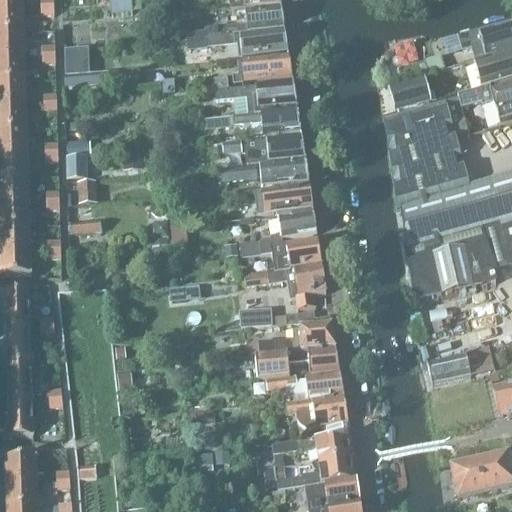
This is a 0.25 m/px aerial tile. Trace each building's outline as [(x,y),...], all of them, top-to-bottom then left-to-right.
[(0,0),(0,10),(24,10),(23,0),(0,0)] [(53,0),(51,0),(41,0),(41,10),(54,9),(53,0)] [(209,0),(209,2),(230,0),(231,12),(279,7),(278,0),(209,0)] [(54,9),(41,10),(41,19),(54,19),(54,9)] [(0,35),(24,34),(24,10),(0,10),(0,35)] [(246,26),(205,31),(206,41),(248,36),(247,34),(283,31),(280,11),(245,14),(246,26)] [(472,51),(475,62),(511,51),(511,27),(479,37),(478,33),(457,39),(462,54),(472,51)] [(248,36),(206,41),(208,51),(238,48),(239,62),(287,55),(283,32),(248,36)] [(0,59),(25,59),(24,34),(0,35),(0,59)] [(42,49),(42,58),(55,57),(55,48),(42,49)] [(89,53),(64,55),(65,80),(90,78),(89,53)] [(511,55),(474,66),(480,90),(489,88),(511,81),(511,55)] [(55,57),(42,58),(43,68),(56,68),(55,57)] [(441,58),(425,63),(429,77),(445,72),(443,64),(442,63),(441,58)] [(0,83),(26,83),(25,59),(0,59),(0,83)] [(289,60),(281,61),(253,66),(253,63),(237,64),(239,78),(233,79),(234,89),(292,82),(289,60)] [(65,80),(64,80),(65,92),(109,89),(108,76),(90,78),(65,80)] [(228,81),(214,82),(215,89),(215,94),(229,93),(228,81)] [(396,115),(398,114),(431,105),(424,82),(389,92),(396,115)] [(0,108),(26,108),(26,83),(0,83),(0,108)] [(229,93),(215,94),(216,106),(234,104),(235,121),(297,113),(297,108),(293,86),(229,93)] [(480,90),(458,97),(459,101),(461,111),(481,105),(482,108),(494,105),(501,128),(511,125),(511,86),(490,93),(489,88),(480,90)] [(57,97),(43,97),(43,107),(57,107),(57,97)] [(399,118),(384,123),(397,214),(400,213),(470,192),(456,142),(469,139),(461,111),(459,101),(429,109),(399,118)] [(57,107),(43,107),(44,116),(57,116),(57,107)] [(0,108),(0,132),(27,132),(26,108),(0,108)] [(297,113),(235,121),(236,129),(250,127),(252,140),(263,138),(263,140),(301,135),(297,113)] [(0,132),(0,157),(28,156),(27,132),(0,132)] [(305,162),(301,139),(276,142),(244,145),(246,167),(305,162)] [(89,145),(67,146),(67,160),(90,159),(89,145)] [(45,157),(58,156),(58,146),(45,147),(45,157)] [(242,156),(241,146),(222,147),(223,157),(242,156)] [(28,156),(0,157),(0,181),(29,181),(28,156)] [(58,165),(58,156),(45,157),(45,166),(58,165)] [(140,157),(123,158),(124,174),(141,173),(140,157)] [(86,161),(67,161),(68,183),(87,183),(86,161)] [(221,185),(229,185),(262,182),(262,190),(301,187),(309,186),(306,165),(298,166),(260,170),(220,173),(221,185)] [(0,181),(0,206),(29,205),(29,181),(0,181)] [(77,187),(79,208),(90,207),(89,198),(96,198),(95,186),(77,187)] [(274,194),(253,195),(256,218),(277,217),(305,214),(313,213),(309,189),(274,194)] [(60,195),(45,195),(45,204),(60,204),(60,195)] [(60,204),(45,204),(45,214),(60,214),(60,204)] [(0,230),(30,230),(29,205),(0,206),(0,230)] [(276,243),(239,248),(241,262),(261,259),(272,257),(271,248),(283,246),(283,243),(317,237),(313,216),(278,222),(278,226),(280,238),(276,238),(276,243)] [(72,238),(80,237),(101,235),(100,224),(71,227),(72,238)] [(511,226),(502,230),(511,265),(511,226)] [(0,230),(0,255),(31,254),(30,230),(0,230)] [(47,244),(47,253),(61,253),(61,243),(47,244)] [(283,246),(271,248),(272,257),(275,276),(290,274),(322,269),(318,245),(287,250),(286,246),(283,247),(283,246)] [(61,253),(47,253),(48,263),(61,263),(61,253)] [(31,254),(0,255),(1,279),(32,279),(31,254)] [(281,276),(267,278),(268,288),(287,286),(290,303),(295,302),(297,314),(315,311),(313,299),(326,297),(322,271),(289,276),(289,274),(281,276)] [(245,291),(268,288),(267,278),(243,281),(245,291)] [(184,291),(170,293),(171,305),(185,303),(184,291)] [(5,296),(6,332),(30,331),(29,295),(5,296)] [(271,313),(239,315),(241,332),(259,331),(272,330),(271,319),(271,313)] [(289,320),(290,328),(315,326),(315,316),(289,320)] [(40,322),(41,330),(54,329),(53,320),(40,322)] [(54,329),(41,330),(42,341),(55,339),(54,329)] [(292,332),(293,342),(273,344),(258,345),(259,359),(336,352),(332,329),(292,332)] [(31,367),(30,331),(6,332),(7,368),(31,367)] [(288,367),(309,365),(310,377),(339,375),(336,353),(309,355),(287,357),(255,361),(257,383),(289,380),(288,367)] [(466,358),(427,367),(431,388),(471,378),(466,358)] [(7,368),(8,404),(32,403),(31,367),(7,368)] [(117,392),(133,392),(133,377),(117,377),(117,392)] [(287,406),(298,405),(309,404),(344,399),(340,377),(266,386),(267,395),(285,393),(287,405),(287,406)] [(511,417),(511,386),(493,391),(499,420),(511,417)] [(61,392),(48,394),(49,403),(62,402),(61,392)] [(310,433),(325,430),(327,441),(327,444),(350,441),(344,399),(309,404),(298,405),(287,406),(288,417),(295,416),(296,422),(299,427),(304,431),(310,433)] [(62,402),(49,403),(50,413),(63,411),(62,402)] [(33,440),(32,403),(8,404),(9,440),(33,440)] [(316,453),(318,467),(353,462),(350,441),(327,444),(327,441),(302,445),(302,444),(272,448),(273,459),(316,453)] [(261,450),(244,451),(245,460),(261,460),(261,450)] [(229,454),(215,454),(215,468),(230,467),(229,454)] [(511,490),(511,469),(509,456),(450,470),(458,503),(511,490)] [(193,470),(213,469),(212,457),(193,459),(193,470)] [(6,461),(6,486),(37,485),(36,460),(6,461)] [(304,490),(324,487),(356,482),(353,462),(318,467),(316,467),(317,476),(301,478),(301,481),(277,484),(278,494),(304,490)] [(78,483),(98,481),(96,469),(77,470),(78,483)] [(56,475),(56,483),(70,482),(69,474),(56,475)] [(70,482),(56,483),(57,494),(71,493),(70,482)] [(360,511),(359,503),(356,482),(324,487),(304,490),(307,511),(360,511)] [(6,486),(7,511),(38,510),(37,485),(6,486)]
